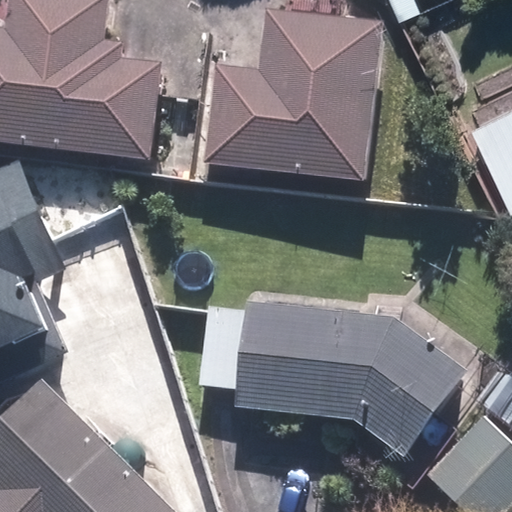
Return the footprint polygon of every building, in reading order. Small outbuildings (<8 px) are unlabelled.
[(0,147),(162,169),(175,73),(133,67),(136,51),(116,48),(123,1),(117,0),(20,0),(16,33),(0,30),(0,147)] [(217,172),(378,192),(398,31),(279,15),(272,76),(229,71),(217,172)] [(511,111),(477,128),(511,202),(511,111)] [(0,345),(44,327),(25,281),(61,265),(18,166),(0,173),(0,345)] [(372,431),(422,468),(486,381),(412,328),(261,311),(261,317),(223,313),(213,393),(251,397),(250,417),(372,431)] [(185,511),(55,387),(0,445),(0,488),(9,497),(0,507),(0,511),(185,511)] [(435,484),(466,511),(511,511),(511,444),(490,424),(435,484)]
